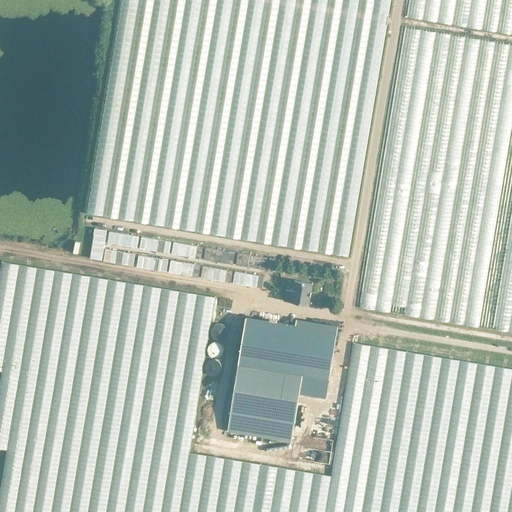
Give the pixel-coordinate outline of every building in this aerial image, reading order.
[(156,238),(152,265),(269,284),(273,257),(156,238)] [(31,266),(0,443),(0,511),(44,511),(39,496),(56,499),(79,369),(80,370),(86,363),(95,371),(97,359),(154,369),(153,373),(166,375),(163,390),(174,400),(169,402),(177,409),(178,401),(196,458),(223,299),(31,266)] [(284,300),(309,305),(313,283),(294,280),(292,291),(286,290),(284,300)] [(330,378),(336,341),(337,332),(336,332),(295,326),(295,324),(246,316),(238,363),(230,411),(294,421),(302,373),(330,378)] [(223,326),(221,334),(235,337),(237,330),(223,326)] [(511,368),(360,345),(340,476),(198,454),(227,504),(243,495),(252,511),(260,511),(263,507),(265,511),(359,511),(393,448),(395,453),(398,437),(445,409),(477,426),(476,432),(477,430),(499,441),(511,442),(511,368)] [(339,452),(339,441),(320,441),(320,452),(339,452)]
